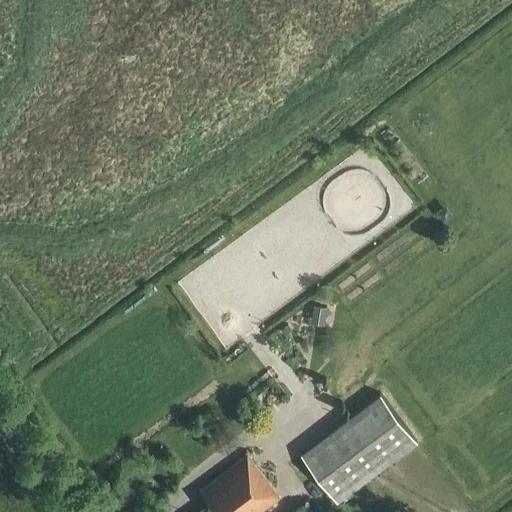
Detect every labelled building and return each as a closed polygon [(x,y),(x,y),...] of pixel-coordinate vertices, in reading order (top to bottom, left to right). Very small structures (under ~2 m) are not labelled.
[(325,319),(327,307),(313,305),(311,317),(325,319)] [(287,325),(279,330),(283,336),(291,331),(287,325)] [(380,394),(302,452),(339,501),(417,443),(380,394)] [(261,511),(279,499),(246,454),(199,490),(209,504),(198,511),(261,511)] [(313,511),(306,500),(288,511),(313,511)]
